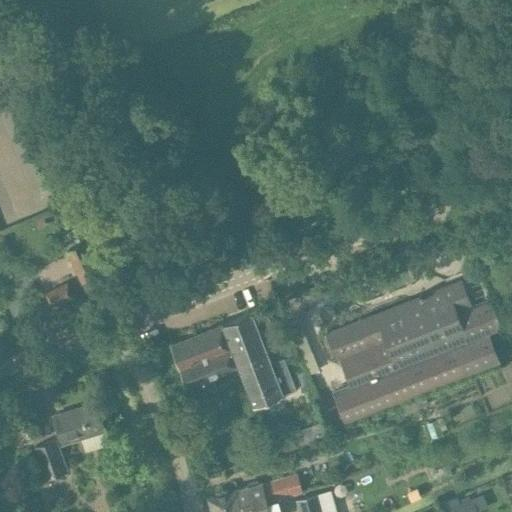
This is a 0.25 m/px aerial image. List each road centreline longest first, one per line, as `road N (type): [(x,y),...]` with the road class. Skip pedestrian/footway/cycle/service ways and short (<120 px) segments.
road 1 (unclassified): [(119,322),(511,180)]
road 2 (residential): [(191,511),(170,436),(119,322)]
road 3 (unclassified): [(0,367),(119,322)]
